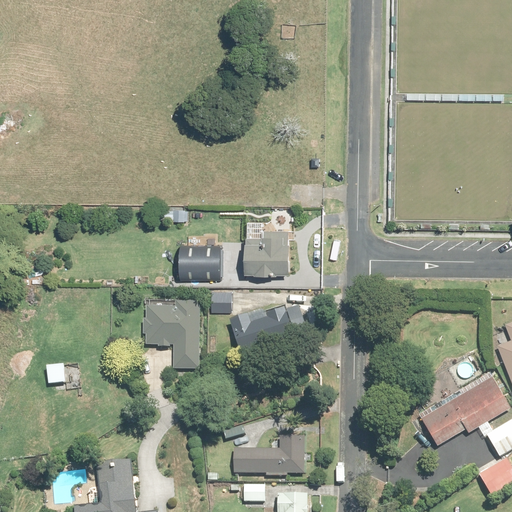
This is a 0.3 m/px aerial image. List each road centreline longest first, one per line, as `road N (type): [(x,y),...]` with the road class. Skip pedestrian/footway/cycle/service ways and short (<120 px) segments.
road 1 (residential): [(354,259),(359,0)]
road 2 (residential): [(348,511),(354,259)]
road 3 (residential): [(511,261),(354,259)]
